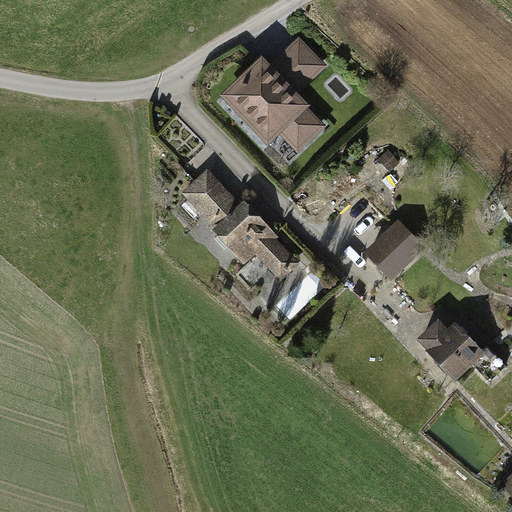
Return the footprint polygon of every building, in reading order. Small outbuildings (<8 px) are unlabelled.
[(328,73),(285,30),(255,62),(250,59),(217,91),(255,129),(269,117),(304,139),(319,116),(281,90),(296,79),(312,92),(328,73)] [(207,172),(180,198),(214,235),(210,239),(243,269),(255,259),(282,284),(301,266),(207,172)] [(408,235),(393,222),(358,255),(373,270),(408,235)] [(416,239),(381,279),(400,298),(435,262),(416,239)] [(445,333),(436,324),(414,343),(451,387),(479,358),(451,327),(445,333)] [(511,503),(511,471),(495,488),(511,505),(511,503)]
